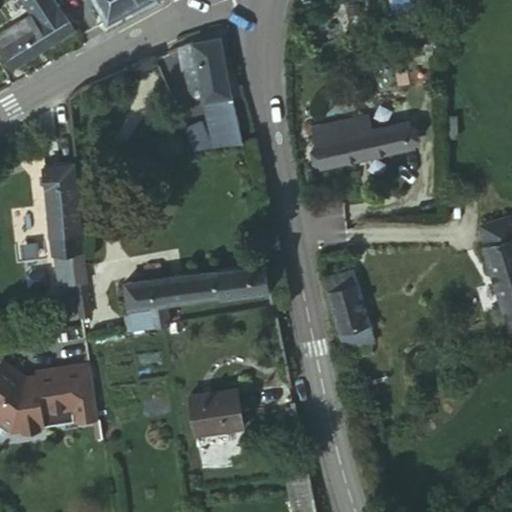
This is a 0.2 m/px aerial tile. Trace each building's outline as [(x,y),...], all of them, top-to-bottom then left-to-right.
[(42,15),(32,0),(13,0),(26,20),(28,18),(31,21),(42,15)] [(32,0),(42,15),(53,8),(47,0),(32,0)] [(91,0),(103,23),(124,12),(143,0),(91,0)] [(127,17),(149,4),(146,0),(143,0),(124,12),(127,17)] [(0,56),(9,70),(69,33),(53,8),(42,15),(31,21),(28,18),(26,20),(0,34),(0,56)] [(200,107),(227,99),(215,43),(192,46),(187,49),(194,73),(200,107)] [(187,49),(172,55),(178,76),(194,73),(187,49)] [(210,154),(237,149),(227,99),(200,107),(210,154)] [(411,147),(407,123),(366,132),(363,117),(315,129),(324,167),(411,147)] [(193,130),(179,133),(188,158),(201,156),(193,130)] [(78,251),(69,171),(38,175),(49,259),(51,259),(55,290),(74,288),(69,257),(69,252),(78,251)] [(511,306),(511,237),(488,246),(507,308),(511,306)] [(121,289),(127,336),(151,333),(148,311),(164,311),(265,295),(261,269),(121,289)] [(377,341),(358,272),(329,278),(346,350),(377,341)] [(151,333),(157,332),(167,330),(164,311),(148,311),(151,333)] [(0,362),(0,425),(11,433),(20,432),(25,435),(35,433),(39,429),(43,428),(41,416),(72,411),(66,369),(34,374),(35,383),(18,386),(17,381),(21,377),(0,362)] [(190,441),(239,435),(234,399),(186,406),(190,441)]
